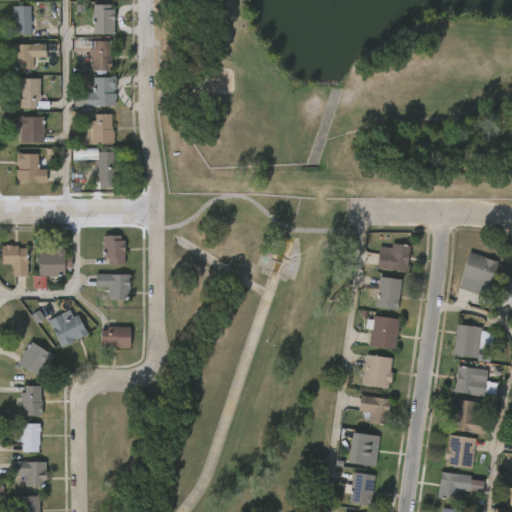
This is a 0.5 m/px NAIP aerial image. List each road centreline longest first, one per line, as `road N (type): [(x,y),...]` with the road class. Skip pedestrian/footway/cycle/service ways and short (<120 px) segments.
road 1 (residential): [(151,0),(164,345),(161,365),(148,376),(94,382),(87,395),(84,511)]
road 2 (residential): [(407,511),(441,213)]
road 3 (residential): [(0,212),(161,212)]
road 4 (residential): [(356,212),(481,213),(511,223)]
